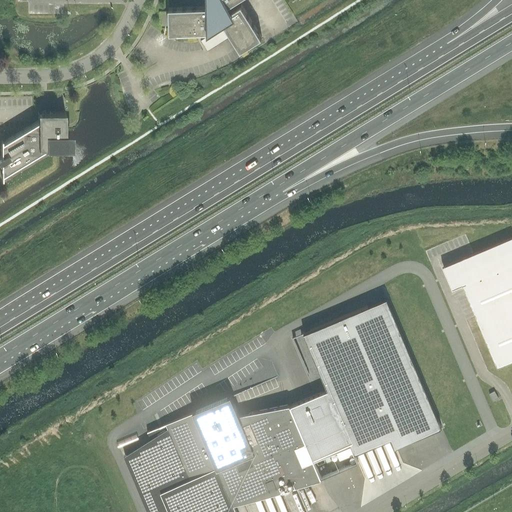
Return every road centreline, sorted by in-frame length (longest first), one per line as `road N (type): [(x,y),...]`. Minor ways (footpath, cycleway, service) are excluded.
road 1 (motorway): [(452,49),(0,327)]
road 2 (motorway): [(0,357),(276,187)]
road 3 (unknown): [(340,511),(267,352),(140,413)]
road 4 (motorway): [(276,187),(511,43)]
road 5 (motorway): [(276,187),(419,136),(511,127)]
road 6 (unclassified): [(139,0),(112,46),(87,65),(0,76)]
road 7 (unclassified): [(511,431),(372,511)]
road 8 (unknown): [(511,410),(481,372),(446,296)]
